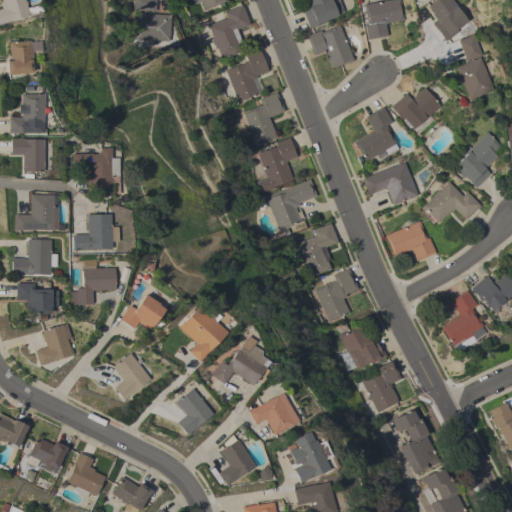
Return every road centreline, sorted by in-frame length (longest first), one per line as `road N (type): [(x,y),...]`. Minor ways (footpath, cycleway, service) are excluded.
road 1 (residential): [(493,511),(386,303),(266,0)]
road 2 (residential): [(0,374),(26,396),(156,459),(185,485),(198,511)]
road 3 (residential): [(386,303),(476,251),(508,210)]
